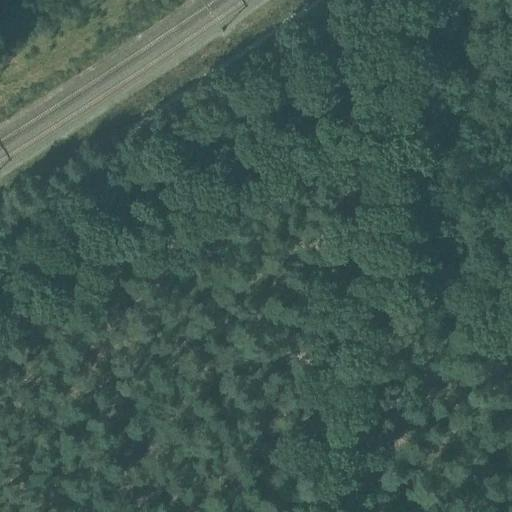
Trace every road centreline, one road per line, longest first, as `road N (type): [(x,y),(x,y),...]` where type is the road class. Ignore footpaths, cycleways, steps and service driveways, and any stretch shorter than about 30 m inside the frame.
road 1 (track): [(437,0),(348,511)]
road 2 (track): [(417,88),(0,334)]
road 3 (track): [(0,236),(326,0)]
road 4 (track): [(376,351),(511,339)]
